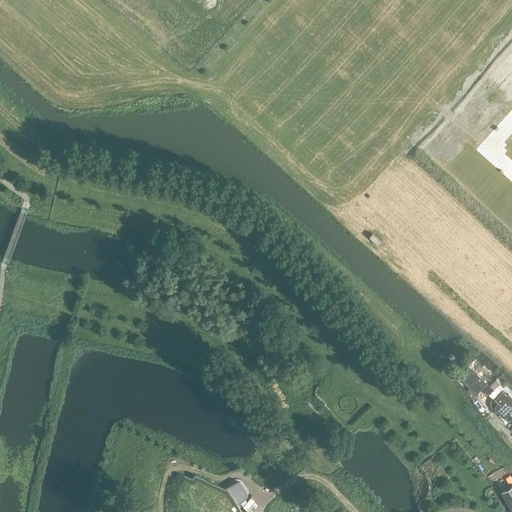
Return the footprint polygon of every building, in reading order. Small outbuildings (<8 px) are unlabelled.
[(466,374),(460,370),(454,374),(469,387),(466,390),(472,398),(487,384),(471,369),(466,374)] [(319,399),(320,398),(321,399),(324,402),(323,403),(346,428),(347,428),(350,431),(350,432),(350,433),(351,432),(351,433),(351,434),(351,433),(352,434),(351,434),(352,435),(353,435),(361,428),(359,426),(353,432),(347,425),(346,425),(326,403),(320,396),(318,395),(317,394),(317,393),(316,392),(316,390),(317,389),(318,388),(320,385),(319,384),(316,387),(315,389),(315,390),(314,391),(314,392),(315,392),(315,393),(315,394),(317,396),(318,397),(318,398),(319,398),(319,399)] [(321,399),(320,398),(319,399),(319,398),(318,398),(318,397),(317,396),(315,394),(315,393),(315,392),(314,392),(314,391),(315,390),(315,389),(316,387),(302,400),(303,400),(304,399),(305,399),(306,399),(307,399),(308,400),(309,400),(311,403),(311,404),(311,403),(312,404),(312,405),(312,404),(313,405),(312,405),(313,406),(316,409),(317,409),(340,434),(339,434),(343,438),(344,438),(344,439),(345,439),(345,440),(346,441),(349,438),(353,435),(352,435),(351,434),(352,434),(351,433),(351,434),(351,433),(351,432),(350,433),(350,432),(350,431),(347,428),(346,428),(323,403),(324,402),(321,399)] [(505,400),(500,396),(496,400),(498,402),(495,406),(505,417),(511,408),(511,398),(510,396),(505,400)] [(298,403),(299,404),(302,402),(303,402),(304,401),(305,401),(306,401),(307,401),(308,402),(310,405),(311,407),(316,412),(317,412),(337,433),(336,434),(343,441),(337,447),(338,448),(346,441),(345,440),(345,439),(344,439),(344,438),(343,438),(339,434),(340,434),(317,409),(316,409),(313,406),(312,405),(313,405),(312,404),(312,405),(312,404),(311,403),(311,404),(311,403),(309,400),(308,400),(307,399),(306,399),(305,399),(304,399),(303,400),(302,400),(298,403)] [(242,511),(238,506),(247,495),(249,493),(249,491),(240,479),(240,478),(239,478),(238,477),(237,477),(236,478),(225,485),(221,488),(196,475),(195,475),(194,476),(192,480),(187,477),(186,476),(185,476),(184,476),(183,476),(182,476),(181,477),(180,478),(181,479),(185,481),(191,484),(191,487),(207,511),(242,511)] [(511,486),(501,493),(511,511),(511,486)] [(422,511),(421,511),(420,510),(419,509),(418,507),(418,506),(418,505),(418,504),(419,502),(419,501),(407,511),(422,511)]
